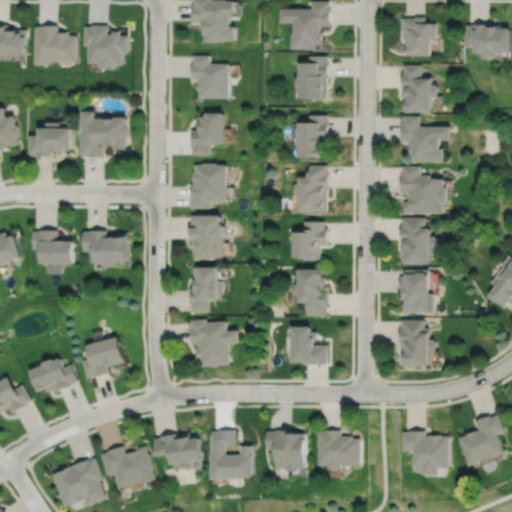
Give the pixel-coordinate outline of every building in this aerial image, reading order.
[(194,0),(194,6),(193,6),(192,23),(203,23),(203,28),(204,28),(204,36),(205,36),(205,43),(226,44),(226,43),(234,43),(234,28),(232,28),(232,19),(234,19),(234,10),(236,10),(236,3),(228,2),(228,1),(213,1),(213,0),(194,0)] [(311,2),(311,10),(278,10),(278,24),(291,24),(291,36),(290,36),(290,51),(314,51),(314,45),(322,45),(322,34),(320,34),(320,27),(329,27),(329,10),(328,10),(328,2),(311,2)] [(402,19),(401,33),(403,33),(403,40),(405,40),(405,57),(407,57),(407,58),(430,58),(431,42),(436,43),(436,24),(425,24),(425,18),(415,18),(415,19),(402,19)] [(0,62),(12,62),(12,58),(25,58),(25,47),(27,47),(27,31),(14,30),(14,32),(9,32),(9,26),(0,25),(0,62)] [(466,26),(466,48),(474,48),(474,49),(475,49),(475,56),(481,56),(481,57),(482,57),(482,60),(498,60),(498,57),(499,57),(499,56),(511,56),(511,30),(503,30),(503,27),(496,27),(496,28),(489,28),(489,25),(474,25),(474,26),(466,26)] [(36,27),(35,66),(51,67),(51,63),(78,64),(78,37),(70,37),(70,33),(59,33),(59,26),(43,26),(43,27),(36,27)] [(85,28),(85,47),(89,47),(89,65),(100,65),(100,70),(106,70),(106,72),(116,72),(116,71),(117,71),(117,66),(123,66),(123,55),(129,55),(129,37),(121,37),(121,33),(114,33),(114,35),(109,35),(109,26),(93,26),(93,28),(85,28)] [(194,56),(194,64),(193,64),(193,80),(198,80),(198,89),(199,89),(199,96),(228,96),(228,65),(211,65),(211,56),(194,56)] [(309,57),(309,62),(301,62),(301,66),(298,66),(297,102),(322,102),(322,100),(327,101),(327,57),(309,57)] [(403,66),(403,74),(401,74),(401,90),(403,90),(403,112),(405,112),(405,114),(430,114),(430,99),(435,99),(435,87),(431,87),(431,79),(421,79),(421,66),(403,66)] [(0,148),(3,148),(3,146),(10,145),(18,144),(17,135),(20,135),(19,123),(15,123),(14,113),(5,114),(4,105),(0,105),(0,148)] [(82,109),(82,138),(81,138),(81,154),(89,154),(89,156),(104,156),(104,147),(110,147),(110,144),(114,144),(114,148),(127,148),(127,136),(128,136),(128,124),(127,124),(127,115),(114,115),(95,115),(95,109),(82,109)] [(207,110),(207,114),(203,114),(203,115),(197,115),(197,128),(191,128),(191,145),(193,145),(193,153),(212,153),(212,141),(226,141),(226,110),(207,110)] [(308,117),(308,125),(297,125),(297,130),(294,130),(294,142),(296,142),(296,157),(319,157),(319,149),(323,149),(323,141),(319,141),(319,136),(328,136),(328,124),(327,124),(327,117),(308,117)] [(403,117),(403,125),(401,125),(401,140),(408,140),(408,152),(412,152),(412,160),(443,159),(443,146),(439,146),(439,137),(450,137),(450,124),(419,124),(419,117),(403,117)] [(29,134),(29,154),(37,154),(37,155),(52,155),(52,150),(58,150),(58,152),(65,152),(65,148),(73,148),(73,125),(60,125),(60,120),(46,120),(46,125),(39,125),(39,134),(29,134)] [(195,163),(195,171),(194,171),(194,182),(195,182),(195,184),(191,184),(191,207),(212,207),(212,200),(228,200),(228,163),(218,163),(218,162),(204,162),(204,163),(195,163)] [(305,170),(307,170),(307,164),(326,164),(326,172),(328,172),(327,188),(326,188),(326,210),(310,210),(310,211),(298,210),(298,209),(296,209),(296,196),(293,196),(293,183),(296,183),(296,175),(305,175),(305,170)] [(401,165),(402,173),(400,173),(400,192),(408,192),(408,201),(404,201),(404,212),(443,211),(443,202),(446,202),(446,186),(443,186),(443,177),(430,177),(430,174),(420,174),(420,165),(401,165)] [(192,214),(192,222),(191,222),(191,234),(192,234),(192,239),(195,239),(195,257),(216,257),(216,256),(225,256),(226,223),(223,222),(223,213),(200,213),(200,214),(192,214)] [(402,216),(402,224),(400,224),(400,240),(404,240),(404,246),(401,246),(401,255),(404,255),(404,262),(429,262),(429,248),(435,248),(435,235),(429,235),(429,226),(426,226),(426,216),(402,216)] [(292,230),(292,257),(301,257),(301,259),(319,259),(319,244),(327,244),(327,227),(324,227),(324,220),(303,220),(303,230),(292,230)] [(33,230),(32,247),(40,247),(40,261),(74,262),(74,240),(70,239),(70,237),(58,237),(58,229),(40,229),(40,230),(33,230)] [(84,230),(83,250),(93,250),(93,261),(103,261),(103,265),(114,265),(114,261),(128,261),(128,232),(113,232),(113,236),(107,236),(107,229),(91,229),(91,230),(84,230)] [(0,262),(2,262),(2,263),(11,260),(11,259),(22,255),(15,234),(9,235),(8,231),(0,233),(0,262)] [(511,259),(507,267),(503,264),(490,282),(495,285),(488,295),(503,306),(507,300),(511,303),(511,301),(511,259)] [(199,266),(199,267),(195,267),(195,281),(197,281),(197,288),(191,288),(191,303),(193,303),(193,311),(210,311),(210,299),(220,299),(220,292),(226,292),(226,279),(221,279),(221,266),(199,266)] [(296,268),(296,283),(292,283),(292,294),(296,294),(296,302),(305,302),(305,314),(325,314),(325,307),(327,306),(327,290),(320,290),(320,284),(324,284),(324,276),(321,276),(321,268),(296,268)] [(405,269),(405,275),(400,275),(400,292),(402,292),(402,296),(405,296),(405,301),(403,301),(403,309),(405,310),(405,311),(416,311),(434,311),(434,292),(429,292),(429,269),(405,269)] [(192,319),(192,327),(191,327),(192,343),(199,342),(199,347),(198,348),(198,357),(201,356),(202,366),(231,364),(230,342),(241,341),(240,329),(229,330),(228,320),(209,321),(208,318),(192,319)] [(401,319),(401,327),(399,327),(399,343),(401,343),(401,357),(403,357),(403,365),(432,365),(432,351),(434,351),(434,339),(429,339),(428,327),(424,327),(424,319),(401,319)] [(290,326),(290,361),(302,361),(302,363),(327,363),(327,344),(312,344),(312,341),(316,341),(316,331),(309,331),(309,326),(290,326)] [(87,345),(91,358),(83,360),(88,377),(95,376),(110,372),(108,366),(125,361),(124,358),(125,358),(119,336),(87,345)] [(29,370),(38,391),(45,388),(47,392),(55,389),(57,392),(72,385),(72,384),(79,381),(72,364),(64,367),(60,357),(53,360),(53,358),(42,362),(43,364),(29,370)] [(8,377),(0,381),(0,412),(9,407),(12,413),(26,404),(32,400),(22,384),(15,388),(8,377)] [(458,437),(468,466),(479,462),(478,461),(493,455),(493,457),(504,453),(497,433),(504,430),(498,414),(490,417),(489,415),(475,420),(478,430),(476,431),(476,429),(465,433),(466,435),(458,437)] [(212,431),(213,479),(245,479),(245,476),(256,475),(256,445),(242,445),(242,454),(228,455),(228,447),(237,446),(237,429),(220,429),(220,431),(212,431)] [(317,431),(316,447),(317,447),(317,465),(327,465),(327,469),(340,469),(340,465),(360,465),(361,438),(353,438),(353,436),(341,436),(341,429),(325,429),(325,431),(317,431)] [(268,431),(268,448),(275,448),(275,454),(278,454),(278,468),(285,468),(285,471),(290,471),(290,475),(305,475),(306,433),(292,433),(292,430),(277,430),(277,431),(268,431)] [(402,431),(402,450),(413,451),(413,471),(423,472),(423,475),(437,475),(437,468),(449,468),(449,436),(441,436),(441,434),(430,434),(430,436),(426,436),(426,430),(410,430),(410,431),(402,431)] [(155,438),(158,456),(170,454),(171,464),(175,464),(175,467),(180,466),(180,469),(194,467),(193,461),(205,459),(201,437),(193,439),(192,433),(178,435),(178,433),(163,436),(163,437),(155,438)] [(102,454),(109,475),(115,473),(120,488),(142,482),(142,483),(157,479),(154,469),(155,469),(151,454),(149,454),(147,446),(136,449),(137,451),(127,454),(125,446),(109,450),(110,452),(102,454)] [(54,475),(66,507),(86,500),(89,506),(108,499),(101,481),(105,479),(96,458),(89,460),(89,459),(73,465),(74,466),(72,467),(72,466),(62,469),(63,471),(54,475)]
